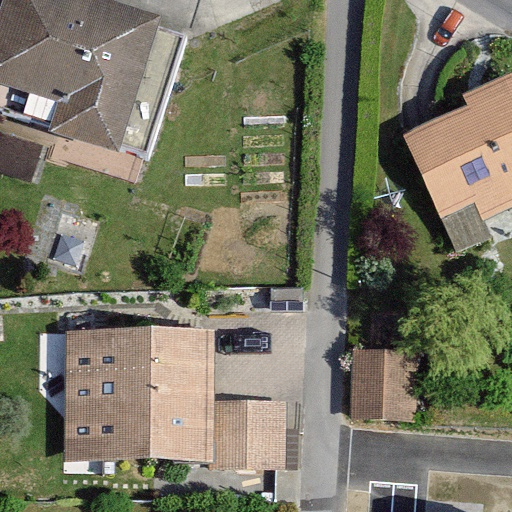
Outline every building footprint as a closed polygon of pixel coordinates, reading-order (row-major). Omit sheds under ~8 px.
[(181,42),(51,0),(6,0),(0,18),(0,103),(146,151),(181,42)] [(471,114),(406,144),(441,219),(477,202),(485,220),(511,207),(511,81),(511,80),(466,102),(471,114)] [(4,129),(0,139),(0,162),(34,176),(47,146),(4,129)] [(206,336),(69,336),(69,459),(205,459),(206,336)] [(415,360),(350,360),(351,423),(415,423),(415,360)] [(282,405),(219,404),(218,466),(281,467),(282,405)]
